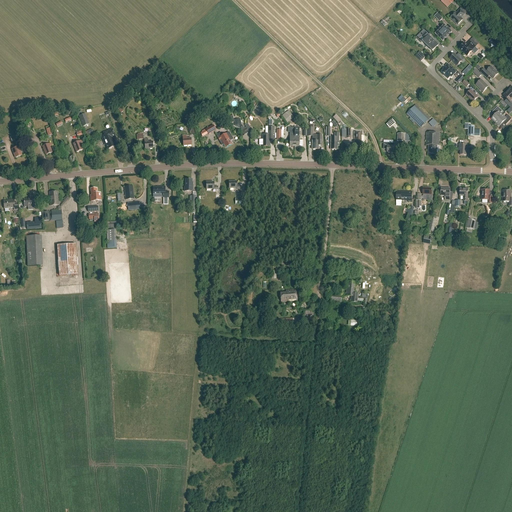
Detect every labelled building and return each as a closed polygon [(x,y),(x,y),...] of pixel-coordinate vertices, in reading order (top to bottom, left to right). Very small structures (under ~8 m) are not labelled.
[(464,14),(460,10),(456,14),(455,13),(450,18),(457,25),(462,20),(460,18),(464,14)] [(451,32),(444,25),(435,34),(442,41),(451,32)] [(431,35),(428,32),(426,34),(428,35),(422,42),(432,51),(438,45),(429,36),(431,35)] [(475,47),(470,42),(466,46),(464,44),(459,49),(467,56),(472,51),(475,54),(478,50),(475,47)] [(454,54),(450,59),(457,66),(462,61),(454,54)] [(443,75),(448,79),(450,77),(451,78),(456,72),(447,64),(443,68),(444,69),(441,72),(444,75),(443,75)] [(498,74),(491,67),(485,73),(483,70),(480,72),(485,77),(488,73),(493,79),(498,74)] [(482,75),(476,69),(473,72),(478,78),(482,75)] [(455,80),(461,74),(458,71),(452,77),(455,80)] [(488,87),(481,80),(476,85),(483,92),(488,87)] [(478,97),(471,90),(466,95),(473,102),(478,97)] [(511,95),(508,91),(503,96),(508,100),(505,103),(511,109),(511,108),(511,95)] [(430,119),(416,105),(406,114),(421,128),(430,119)] [(495,123),(502,115),(500,113),(502,111),(498,107),(492,112),(495,115),(491,119),(495,123)] [(89,124),(85,114),(78,116),(82,127),(89,124)] [(505,118),(502,115),(495,123),(499,127),(503,123),(505,125),(511,119),(507,115),(505,118)] [(190,126),(190,124),(187,125),(191,135),(196,133),(194,130),(192,125),(190,126)] [(216,131),(213,125),(200,132),(202,137),(208,134),(208,135),(216,131)] [(346,126),(342,125),(342,133),(344,133),(344,138),(351,138),(351,129),(346,129),(346,126)] [(250,131),(248,127),(241,131),(244,135),(250,131)] [(268,127),(265,127),(265,134),(262,134),(262,140),(259,140),(259,145),(262,146),(269,147),(269,140),(274,140),(274,127),(268,127)] [(474,130),(474,127),(468,127),(468,136),(474,137),(474,136),(480,136),(480,130),(474,130)] [(83,135),(81,128),(75,130),(77,137),(83,135)] [(299,129),(294,129),(294,147),(299,147),(299,146),(302,146),(302,141),(299,141),(299,137),(298,137),(299,129)] [(116,137),(113,130),(103,133),(104,136),(102,137),(105,145),(106,145),(108,150),(115,147),(112,139),(116,137)] [(223,136),(221,133),(216,136),(222,146),(223,145),(225,148),(231,145),(230,142),(232,140),(228,132),(223,136)] [(362,136),(362,132),(354,132),(354,139),(355,139),(355,143),(354,143),(354,148),(363,148),(363,143),(361,143),(361,136),(362,136)] [(339,133),(334,133),(334,137),(331,137),(330,150),(337,150),(337,146),(339,146),(339,133)] [(440,134),(427,133),(426,146),(429,146),(428,154),(436,154),(436,150),(437,150),(438,146),(439,146),(440,134)] [(405,134),(397,134),(397,142),(405,142),(405,134)] [(321,135),(317,135),(317,141),(312,141),(312,150),(318,150),(318,146),(321,146),(321,141),(321,135)] [(186,139),(186,136),(182,136),(182,146),(191,145),(191,139),(186,139)] [(148,143),(148,139),(144,140),(144,150),(153,149),(152,142),(148,143)] [(83,143),(82,141),(73,144),(76,153),(83,150),(81,144),(83,143)] [(397,143),(393,143),(393,144),(384,143),(383,149),(387,150),(387,153),(397,153),(397,147),(397,143)] [(52,147),(51,144),(42,147),(45,155),(52,153),(50,147),(52,147)] [(468,145),(459,145),(459,151),(461,151),(460,155),(467,156),(468,145)] [(21,149),(20,146),(11,150),(15,158),(21,156),(19,150),(21,149)] [(192,180),(186,179),(185,187),(184,187),(184,191),(193,192),(193,183),(192,183),(192,180)] [(134,199),(133,187),(124,188),(126,200),(134,199)] [(165,192),(165,187),(159,187),(160,188),(153,188),(153,195),(163,195),(163,198),(169,198),(169,192),(165,192)] [(431,188),(423,188),(423,195),(427,195),(427,201),(432,201),(432,191),(431,191),(431,188)] [(450,189),(441,189),(441,196),(445,196),(445,201),(452,201),(454,192),(450,192),(450,189)] [(468,190),(460,189),(460,196),(464,196),(463,202),(468,202),(468,190)] [(489,190),(481,190),(481,200),(488,200),(488,203),(492,203),(492,198),(493,198),(493,192),(489,192),(489,190)] [(97,194),(97,191),(90,192),(91,196),(90,196),(91,202),(101,202),(100,194),(97,194)] [(511,191),(503,191),(503,202),(509,202),(509,206),(511,206),(511,199),(511,191)] [(409,192),(405,192),(403,192),(397,192),(397,205),(402,205),(402,200),(408,200),(408,201),(412,202),(412,198),(412,192),(409,192)] [(50,206),(58,206),(58,193),(49,193),(50,206)] [(24,207),(37,206),(36,199),(23,200),(24,207)] [(14,203),(14,201),(4,202),(4,209),(13,209),(13,211),(18,210),(17,203),(14,203)] [(136,210),(135,203),(126,204),(127,211),(136,210)] [(414,207),(411,207),(410,210),(407,209),(406,214),(412,216),(414,207)] [(62,221),(61,212),(52,212),(52,215),(49,215),(50,222),(62,221)] [(99,222),(98,214),(88,214),(88,220),(94,219),(94,222),(99,222)] [(476,221),(468,219),(466,228),(467,229),(466,233),(472,234),(472,230),(474,230),(476,221)] [(116,248),(116,230),(106,230),(107,248),(116,248)] [(43,265),(42,236),(27,237),(28,266),(43,265)] [(78,276),(76,245),(57,246),(59,277),(78,276)] [(355,282),(347,281),(345,296),(351,297),(350,302),(357,303),(358,294),(354,293),(355,282)] [(297,301),(296,290),(286,291),(287,293),(281,293),(281,302),(297,301)] [(342,295),(329,294),(328,301),(341,303),(342,295)] [(293,328),(292,318),(275,320),(276,329),(293,328)]
